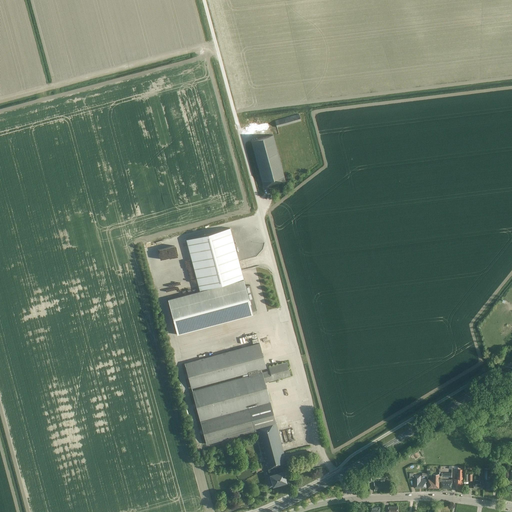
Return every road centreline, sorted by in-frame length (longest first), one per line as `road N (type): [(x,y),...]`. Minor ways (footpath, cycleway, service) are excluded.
road 1 (primary): [(339,475),(511,369)]
road 2 (tertiary): [(511,508),(456,498),(350,499)]
